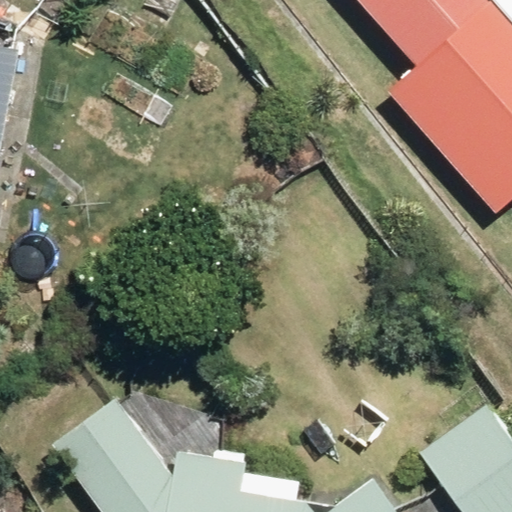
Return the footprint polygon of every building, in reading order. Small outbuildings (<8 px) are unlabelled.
[(511,0),(355,0),(424,78),(511,0)] [(0,111),(10,34),(0,32),(0,111)] [(511,37),(444,98),(511,174),(511,37)] [(163,511),(170,466),(118,394),(46,447),(94,511),(163,511)] [(511,511),(511,438),(481,400),(412,454),(457,511),(511,511)] [(392,511),(367,480),(325,511),(307,511),(295,495),(296,481),(240,473),(242,460),(172,450),(170,466),(163,511),(392,511)]
